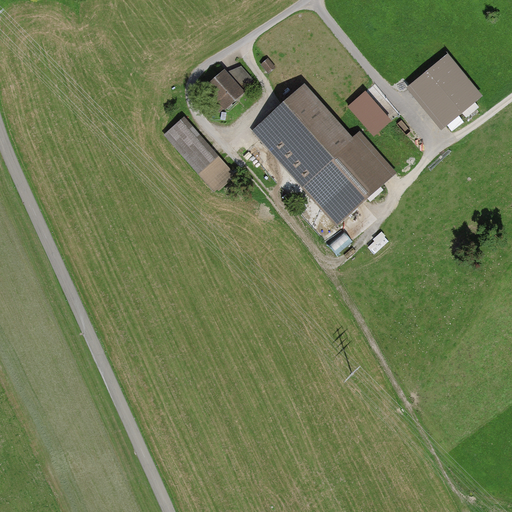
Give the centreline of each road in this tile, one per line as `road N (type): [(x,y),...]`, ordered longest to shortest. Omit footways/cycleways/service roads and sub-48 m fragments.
road 1 (unclassified): [(0,127),(167,511)]
road 2 (track): [(310,0),(194,78),(191,99),(220,147),(270,104),(248,59)]
road 3 (track): [(511,97),(432,154),(341,259)]
road 4 (track): [(311,0),(440,149)]
